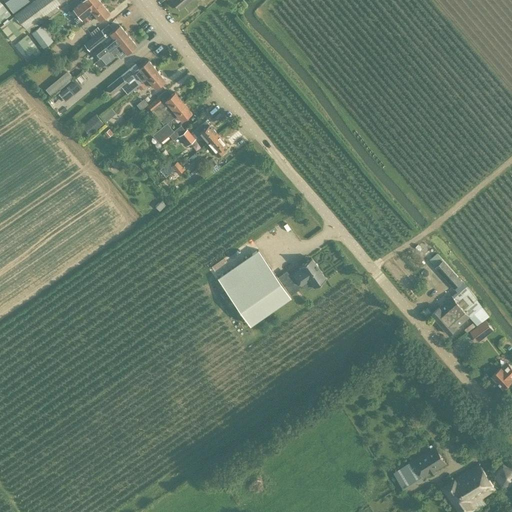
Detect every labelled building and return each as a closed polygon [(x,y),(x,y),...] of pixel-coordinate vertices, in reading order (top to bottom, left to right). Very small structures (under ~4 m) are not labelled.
[(27,0),(3,0),(14,14),(30,3),(27,0)] [(33,0),(30,3),(14,14),(25,29),(26,28),(28,32),(59,9),(56,6),(64,0),(33,0)] [(101,2),(99,0),(82,0),(73,8),(81,19),(101,2)] [(171,0),(179,10),(191,0),(171,0)] [(0,22),(10,14),(0,1),(0,22)] [(78,28),(95,15),(100,21),(109,13),(100,3),(81,19),(75,24),(78,28)] [(25,29),(14,15),(0,26),(0,27),(11,40),(25,29)] [(92,53),(98,60),(127,35),(119,25),(113,30),(108,24),(100,30),(92,37),(83,44),(89,51),(107,37),(106,36),(110,33),(114,39),(105,47),(103,45),(92,53)] [(43,49),(51,43),(39,27),(31,33),(43,49)] [(92,37),(100,30),(98,27),(89,34),(92,37)] [(36,57),(35,57),(41,52),(26,35),(17,42),(28,56),(25,58),(28,63),(36,57)] [(102,66),(113,57),(112,56),(122,48),(127,54),(136,46),(127,35),(98,60),(102,66)] [(126,82),(121,87),(127,94),(147,78),(156,70),(147,60),(133,72),(130,68),(121,76),(126,82)] [(164,81),(156,70),(147,78),(155,88),(164,81)] [(73,79),(67,72),(61,77),(67,84),(73,79)] [(112,94),(121,87),(126,82),(121,76),(107,88),(112,94)] [(58,94),(64,101),(81,87),(75,80),(58,94)] [(145,85),(142,82),(137,86),(140,90),(145,85)] [(147,106),(160,121),(183,103),(174,92),(165,100),(162,103),(157,97),(147,106)] [(147,104),(143,99),(136,104),(141,109),(147,104)] [(161,127),(152,134),(159,143),(169,135),(173,140),(184,130),(181,125),(174,131),(170,126),(171,119),(177,115),(182,121),(191,113),(183,103),(160,121),(164,125),(161,127)] [(111,116),(106,111),(102,114),(106,120),(111,116)] [(95,114),(81,126),(89,135),(103,123),(95,114)] [(201,134),(208,142),(217,134),(205,120),(194,130),(198,136),(201,134)] [(104,132),(108,137),(113,133),(109,128),(104,132)] [(197,141),(187,129),(179,136),(189,148),(197,141)] [(208,142),(215,150),(213,152),(218,157),(224,152),(221,148),(225,143),(217,134),(208,142)] [(181,165),(178,161),(172,166),(168,161),(159,170),(165,178),(181,165)] [(209,173),(217,166),(213,161),(205,168),(209,173)] [(161,188),(179,174),(184,169),(181,165),(165,178),(157,184),(161,188)] [(212,269),(216,275),(250,252),(246,246),(212,269)] [(326,279),(311,258),(299,267),(301,269),(293,274),(293,275),(289,277),(292,281),(284,287),(258,250),(217,279),(249,325),(290,296),(290,295),(298,289),(297,288),(301,285),(301,286),(309,280),(314,287),(326,279)] [(482,306),(482,305),(471,290),(456,273),(445,261),(437,252),(429,259),(448,281),(458,292),(455,295),(432,313),(449,334),(471,316),(475,320),(464,329),(467,332),(489,315),(482,306)] [(478,342),(493,330),(485,319),(469,331),(478,342)] [(503,368),(502,367),(493,376),(503,387),(511,379),(511,366),(509,363),(503,368)] [(435,447),(413,460),(394,472),(404,489),(424,478),(445,463),(435,447)] [(503,482),(511,480),(511,464),(504,461),(496,472),(503,482)] [(478,463),(444,487),(461,511),(467,511),(474,507),(471,503),(495,487),(478,463)]
